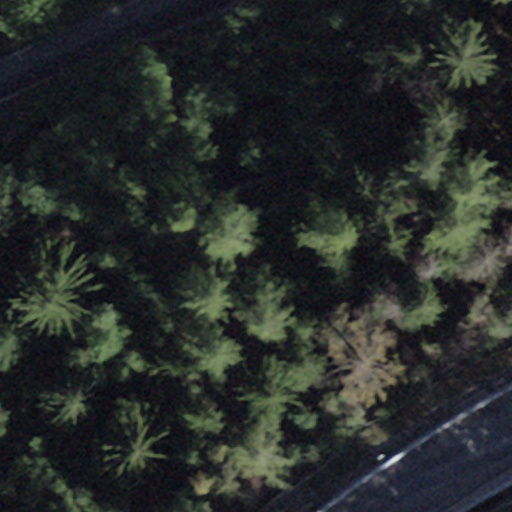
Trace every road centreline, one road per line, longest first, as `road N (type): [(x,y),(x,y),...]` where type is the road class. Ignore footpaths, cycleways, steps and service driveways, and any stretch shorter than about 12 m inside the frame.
road 1 (unclassified): [(197,0),(0,87)]
road 2 (tertiary): [(405,511),(511,440)]
